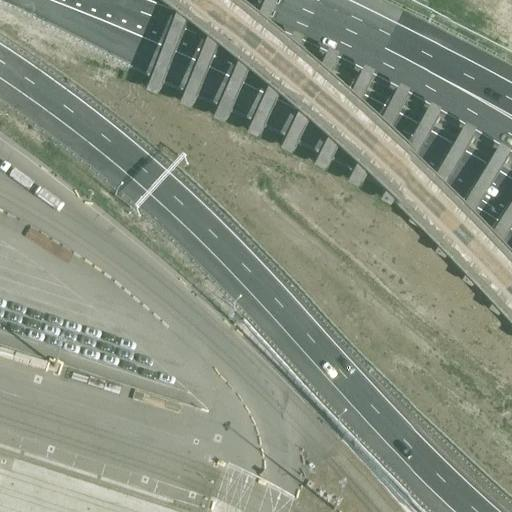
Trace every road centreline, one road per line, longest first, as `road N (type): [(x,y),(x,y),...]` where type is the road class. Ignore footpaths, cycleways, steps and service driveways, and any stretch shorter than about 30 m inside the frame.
road 1 (motorway): [(0,63),(176,202),(478,511)]
road 2 (motorway): [(238,69),(511,239)]
road 3 (motorway): [(238,69),(361,122),(511,202)]
road 4 (motorway): [(511,132),(250,0)]
road 5 (motorway): [(55,0),(238,69)]
